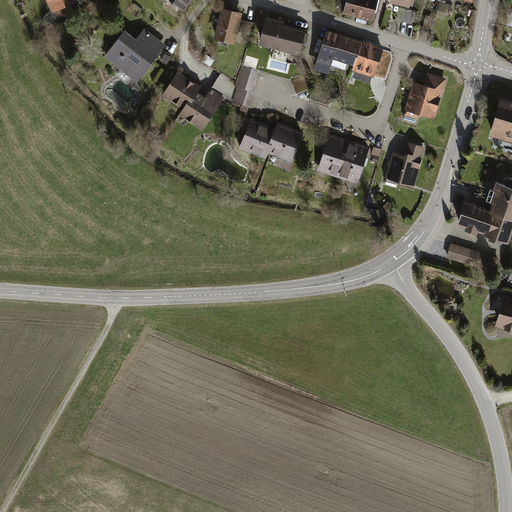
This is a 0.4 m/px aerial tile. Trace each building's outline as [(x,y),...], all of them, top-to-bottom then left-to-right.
[(44,0),(54,20),(82,7),(81,4),(78,0),(44,0)] [(196,0),(168,0),(184,13),(196,0)] [(376,0),(347,0),(344,11),(372,18),(376,0)] [(242,10),(222,5),(214,37),(236,42),(239,30),(249,33),(252,21),(240,18),(242,10)] [(283,19),(264,14),(255,44),(298,56),(306,30),(282,24),(283,19)] [(124,30),(104,56),(136,81),(165,44),(144,27),(135,38),(124,30)] [(385,51),(326,33),(314,72),(330,76),(334,62),(354,68),(352,75),(376,82),(385,51)] [(259,73),(243,68),(236,89),(238,89),(233,104),(249,109),(254,95),(252,94),(259,73)] [(198,95),(203,87),(177,72),(160,100),(182,113),(188,103),(192,105),(198,95)] [(415,82),(406,112),(435,121),(448,78),(429,73),(425,86),(415,82)] [(179,119),(205,134),(225,101),(209,92),(205,99),(198,95),(192,105),(188,103),(182,113),(179,119)] [(511,99),(501,96),(490,135),(511,141),(511,99)] [(277,131),(252,121),(239,153),(264,163),(267,157),(277,131)] [(267,157),(293,167),(306,136),(280,125),(277,131),(267,157)] [(351,143),(330,136),(317,174),(338,181),(351,143)] [(391,150),(382,180),(416,189),(428,147),(406,141),(402,153),(391,150)] [(351,143),(338,181),(358,188),(371,149),(351,143)] [(483,170),(489,182),(496,178),(490,166),(483,170)] [(505,186),(497,183),(487,209),(511,218),(511,179),(508,178),(505,186)] [(505,241),(511,223),(511,218),(487,209),(464,199),(455,222),(505,241)] [(498,258),(450,243),(445,258),(493,273),(498,258)] [(511,299),(505,297),(495,329),(511,333),(511,299)]
